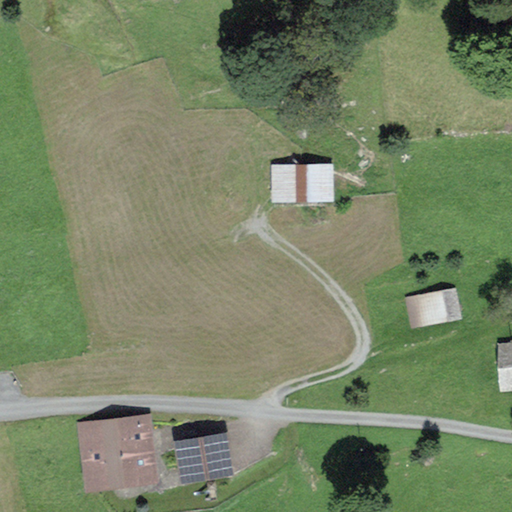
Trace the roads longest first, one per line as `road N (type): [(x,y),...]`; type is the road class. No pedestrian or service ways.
road 1 (residential): [(0,408),(175,401),(511,436)]
road 2 (track): [(267,412),(282,388),(353,362),(362,331),(328,282),(252,217)]
